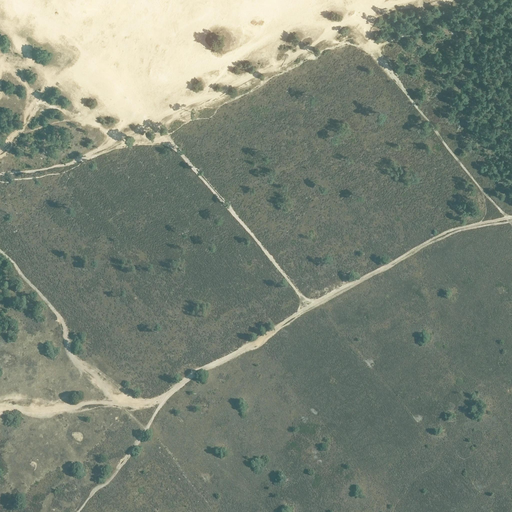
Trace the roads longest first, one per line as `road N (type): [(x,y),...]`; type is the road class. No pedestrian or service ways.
road 1 (track): [(511,217),(439,235),(158,399),(0,410)]
road 2 (track): [(159,129),(184,124),(343,42),(374,47)]
road 3 (track): [(0,175),(101,155),(159,129)]
road 4 (track): [(169,392),(133,449),(77,511)]
road 5 (track): [(374,47),(511,9)]
